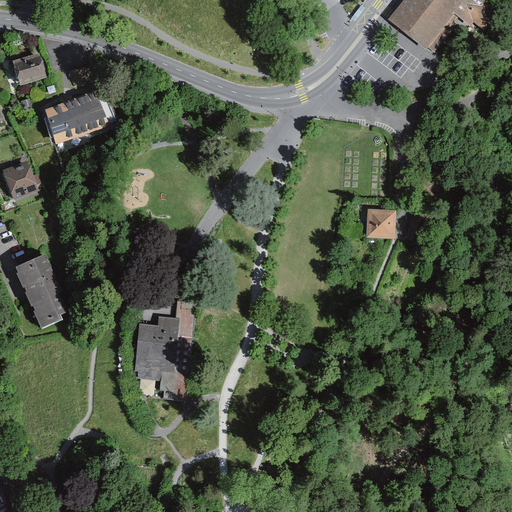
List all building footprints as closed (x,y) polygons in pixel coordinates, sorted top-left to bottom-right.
[(414,0),(395,24),(430,52),(433,48),(436,51),(440,54),(456,34),(453,32),(463,20),(476,30),(485,18),(493,25),(498,19),(492,14),(498,7),(493,3),(495,0),(414,0)] [(19,62),(19,63),(12,65),(18,84),(24,82),(25,83),(48,77),(48,75),(43,56),(42,55),(19,62)] [(78,72),(71,74),(74,89),(82,87),(78,72)] [(106,93),(50,113),(59,142),(115,123),(106,93)] [(29,167),(8,175),(16,200),(38,192),(29,167)] [(370,236),(394,237),(395,212),(371,211),(370,236)] [(419,211),(409,239),(420,242),(430,215),(419,211)] [(58,293),(42,257),(18,267),(20,272),(18,273),(24,287),(26,286),(29,292),(27,293),(32,306),(34,305),(37,313),(36,314),(42,327),(59,320),(57,316),(64,313),(56,294),(58,293)] [(179,302),(177,320),(161,319),(160,327),(141,326),(136,372),(141,372),(140,380),(163,382),(162,391),(166,392),(166,399),(188,402),(197,307),(198,304),(179,302)] [(255,483),(246,502),(259,508),(268,489),(255,483)]
